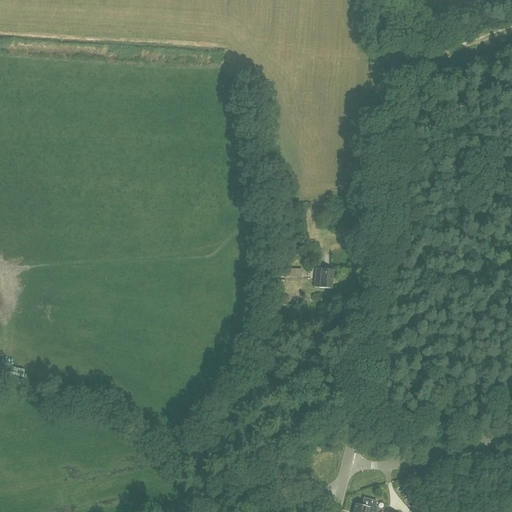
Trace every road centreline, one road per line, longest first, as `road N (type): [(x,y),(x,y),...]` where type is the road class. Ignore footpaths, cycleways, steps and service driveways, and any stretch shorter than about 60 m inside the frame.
road 1 (unclassified): [(348,461),(404,0)]
road 2 (unclassified): [(348,461),(402,463),(511,431)]
